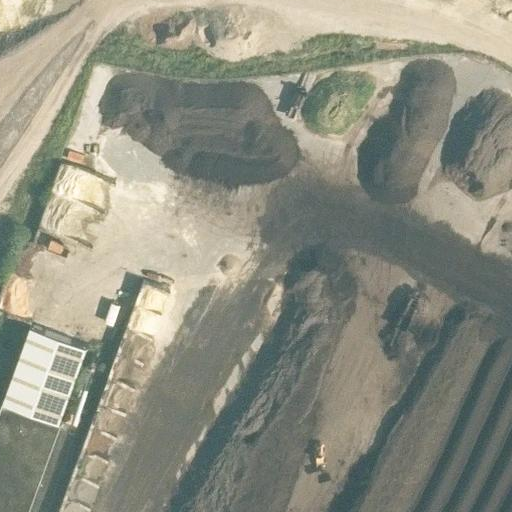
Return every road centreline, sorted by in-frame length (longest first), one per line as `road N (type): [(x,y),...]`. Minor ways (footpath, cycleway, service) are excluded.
road 1 (unknown): [(511,357),(333,258),(285,257),(267,267),(253,293)]
road 2 (unknown): [(253,293),(146,511)]
road 3 (unknown): [(0,181),(93,30),(95,0)]
road 4 (unknown): [(253,293),(130,229)]
